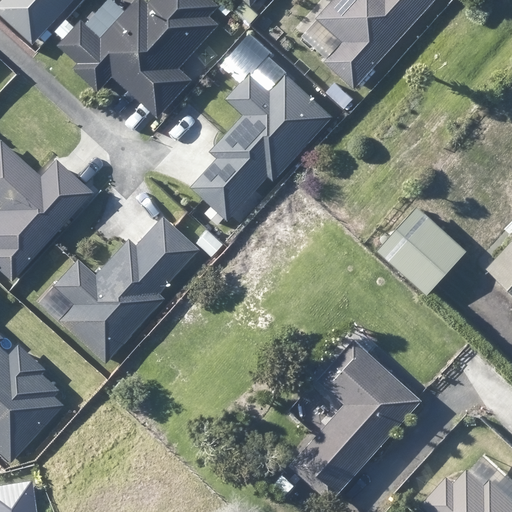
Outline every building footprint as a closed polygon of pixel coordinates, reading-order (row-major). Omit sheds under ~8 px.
[(0,9),(37,44),(77,0),(5,0),(0,6),(0,9)] [(183,70),(221,25),(212,17),(221,7),(213,0),(156,0),(152,5),(147,0),(139,0),(105,39),(86,21),(63,48),(84,66),(79,72),(103,92),(115,78),(161,118),(195,79),(183,70)] [(436,0),(339,0),(302,42),(356,90),(436,0)] [(222,229),(230,220),(270,175),(277,181),(332,120),(284,78),(270,94),(252,78),(229,103),(246,118),(212,157),(219,163),(195,190),(212,205),(205,214),(222,229)] [(0,211),(1,213),(0,214),(0,270),(12,281),(90,194),(56,164),(41,181),(0,144),(0,211)] [(511,156),(507,162),(511,166),(511,232),(496,251),(486,261),(480,267),(486,272),(511,295),(511,156)] [(458,253),(462,248),(411,203),(370,248),(421,294),(446,267),(458,253)] [(196,252),(161,220),(135,250),(127,243),(95,279),(78,264),(40,307),(104,364),(158,304),(154,299),(196,252)] [(226,247),(206,227),(190,243),(210,262),(226,247)] [(325,499),(417,396),(349,336),(312,377),(340,402),(315,430),(285,464),(325,499)] [(0,457),(8,465),(68,401),(16,351),(8,359),(0,351),(0,457)] [(511,511),(511,500),(471,464),(429,510),(431,511),(511,511)] [(291,484),(279,472),(269,483),(281,494),(291,484)] [(37,511),(32,475),(0,482),(0,511),(37,511)]
